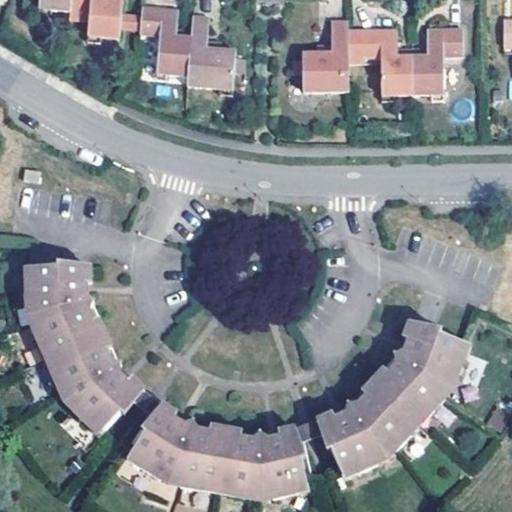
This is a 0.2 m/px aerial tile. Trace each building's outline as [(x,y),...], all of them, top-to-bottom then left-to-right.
[(43,0),(42,18),(56,20),(72,21),(74,0),(43,0)] [(91,27),(90,44),(103,45),(123,47),(123,36),(125,23),(125,7),(116,7),(111,6),(111,0),(74,0),(72,21),(71,25),(91,27)] [(142,38),(142,39),(160,41),(156,81),(170,82),(190,84),(194,44),(183,43),(179,42),(179,36),(181,16),(144,13),(143,25),(142,38)] [(211,57),(212,49),(214,24),(195,22),(194,37),(194,44),(190,84),(189,95),(222,98),(236,99),(237,81),(244,74),(238,68),(240,59),(224,58),(216,57),(211,57)] [(123,36),(142,38),(143,25),(125,23),(123,36)] [(336,27),(336,52),(336,57),(330,57),(322,57),(308,58),(308,68),(301,72),(308,81),(308,97),(319,97),(351,97),(351,71),(350,36),(350,27),(336,27)] [(463,35),(429,35),(430,54),(430,62),(424,62),(414,62),(415,100),(432,100),(445,100),(444,62),(463,62),(463,35)] [(183,43),(194,44),(194,37),(179,36),(179,42),(183,43)] [(350,36),(351,71),(368,71),(368,64),(384,64),(384,101),(397,100),(415,100),(414,62),(403,62),(398,62),(398,55),(398,36),(350,36)] [(226,50),(212,49),(211,57),(216,57),(224,58),(226,50)] [(430,62),(430,54),(414,55),(414,62),(424,62),(430,62)] [(37,173),(23,172),(22,182),(36,183),(37,173)] [(30,329),(38,349),(47,346),(58,373),(50,376),(59,394),(66,391),(77,409),(71,413),(87,429),(93,424),(103,434),(131,406),(144,394),(131,382),(127,386),(123,381),(119,376),(120,371),(119,369),(117,366),(111,365),(107,354),(112,351),(101,324),(94,326),(90,314),(91,312),(92,311),(93,308),(92,306),(91,304),(88,301),(86,300),(85,292),(85,287),(91,286),(90,268),(33,271),(34,285),(25,285),(26,307),(34,307),(38,326),(30,329)] [(24,271),(25,285),(34,285),(33,271),(24,271)] [(26,322),(30,329),(38,326),(34,307),(26,307),(26,322)] [(329,420),(314,427),(322,443),(340,479),(354,472),(356,480),(377,469),(373,462),(389,451),(395,456),(409,440),(404,434),(422,416),(428,420),(443,404),(437,399),(449,381),(455,385),(463,366),(456,363),(463,349),(408,327),(402,342),(408,345),(406,349),(402,357),(399,358),(397,358),(395,360),(394,361),(394,364),(395,367),(384,378),(379,374),(360,395),(364,400),(354,409),(352,409),(349,409),(347,410),(345,412),(344,415),(344,417),(339,420),(332,425),(329,420)] [(38,349),(50,376),(58,373),(47,346),(38,349)] [(470,352),(463,349),(456,363),(463,366),(470,352)] [(451,395),(455,385),(449,381),(437,399),(443,404),(451,395)] [(64,406),(71,413),(77,409),(66,391),(59,394),(64,406)] [(160,408),(144,394),(131,406),(150,424),(160,408)] [(229,492),(228,499),(249,504),(251,494),(269,496),(270,504),(293,499),(292,492),(306,489),(297,449),(294,431),(277,433),(278,441),(273,441),(264,443),(263,441),(261,440),(259,438),(256,439),(254,440),(252,442),(239,441),(239,435),(210,429),(209,435),(196,432),(195,429),(193,427),(191,426),(188,426),(184,427),(183,428),(178,425),(172,422),(174,416),(160,408),(150,424),(130,458),(142,464),(138,471),(158,482),(162,474),(181,482),(179,490),(201,494),(202,485),(229,492)] [(409,440),(428,420),(422,416),(404,434),(409,440)] [(97,440),(103,434),(93,424),(87,429),(97,440)] [(297,449),(322,443),(314,427),(294,431),(297,449)] [(388,463),(395,456),(389,451),(373,462),(377,469),(388,463)] [(142,464),(130,458),(127,465),(138,471),(142,464)] [(343,486),(356,480),(354,472),(340,479),(343,486)] [(167,487),(179,490),(181,482),(162,474),(158,482),(167,487)] [(202,485),(201,494),(228,499),(229,492),(202,485)] [(292,492),(293,499),(307,497),(306,489),(292,492)] [(251,494),(249,504),(261,506),(270,504),(269,496),(251,494)]
